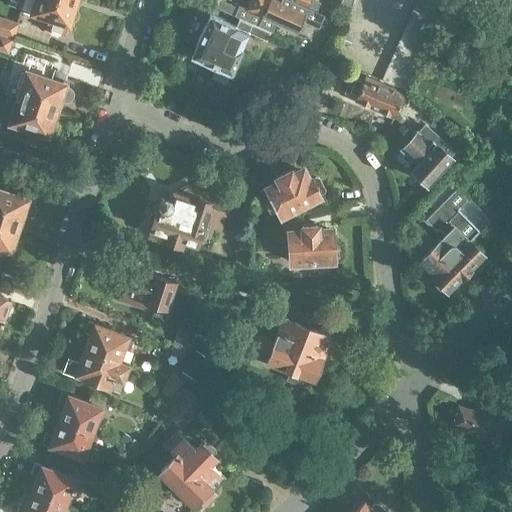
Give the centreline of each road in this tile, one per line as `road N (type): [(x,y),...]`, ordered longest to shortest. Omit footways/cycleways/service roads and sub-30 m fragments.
road 1 (residential): [(413,386),(383,273),(373,178),(354,150),(303,129),(206,144),(115,101)]
road 2 (residential): [(0,442),(115,101)]
road 3 (residential): [(279,511),(413,386)]
road 4 (residential): [(413,386),(511,286)]
road 5 (residential): [(422,511),(413,386)]
